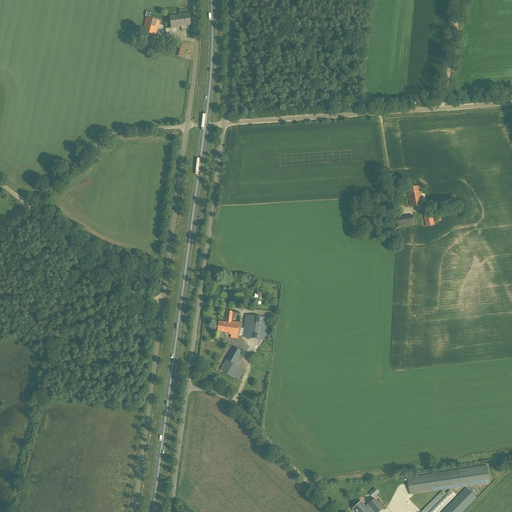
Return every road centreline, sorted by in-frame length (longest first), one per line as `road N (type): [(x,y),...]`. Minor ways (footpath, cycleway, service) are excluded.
road 1 (primary): [(152,511),(205,124)]
road 2 (unclassified): [(134,511),(187,126)]
road 3 (unclassified): [(223,123),(511,102)]
road 4 (unclassified): [(187,388),(223,123)]
road 5 (unclassified): [(187,126),(120,130),(28,204),(0,183)]
road 6 (unclassified): [(341,511),(228,394),(187,388)]
road 7 (track): [(511,452),(312,481)]
road 8 (track): [(163,299),(132,294),(28,204)]
road 9 (unclassified): [(187,126),(194,0)]
road 10 (unclassified): [(170,511),(187,388)]
road 11 (primary): [(205,124),(211,0)]
road 12 (unclassified): [(223,123),(229,0)]
